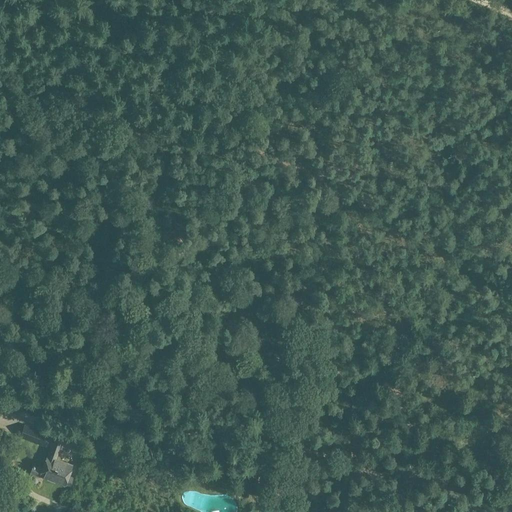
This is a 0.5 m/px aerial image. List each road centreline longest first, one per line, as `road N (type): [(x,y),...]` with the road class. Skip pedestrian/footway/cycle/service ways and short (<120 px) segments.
road 1 (track): [(511,280),(335,199),(285,213),(218,162),(0,108)]
road 2 (track): [(285,213),(301,302),(268,471),(268,511)]
road 3 (track): [(511,407),(358,511)]
